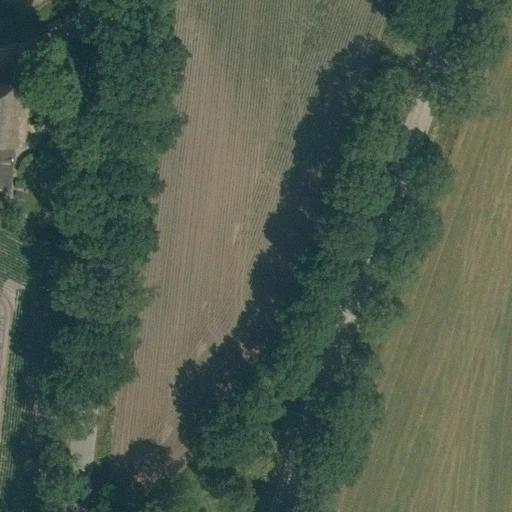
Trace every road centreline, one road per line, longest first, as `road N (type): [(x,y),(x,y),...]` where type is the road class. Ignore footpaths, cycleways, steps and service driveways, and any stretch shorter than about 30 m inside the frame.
road 1 (unclassified): [(279,511),(461,0)]
road 2 (unclassified): [(80,511),(128,0)]
